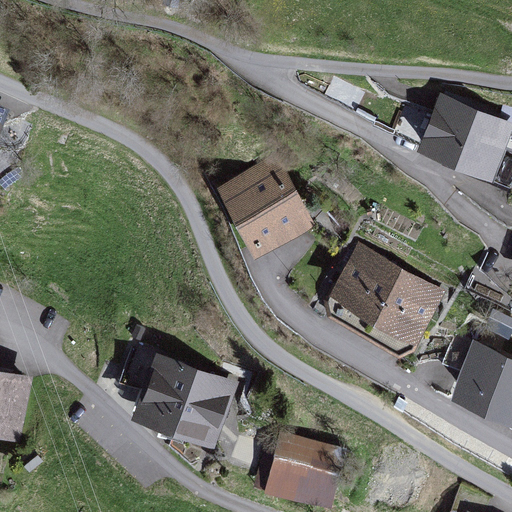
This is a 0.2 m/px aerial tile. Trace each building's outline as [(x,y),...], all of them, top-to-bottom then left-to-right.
[(511,119),(447,93),(423,151),(495,180),(511,139),(511,119)] [(284,168),(224,203),(258,259),(317,224),(284,168)] [(365,242),(329,306),(367,327),(399,272),(403,264),(365,242)] [(437,294),(399,272),(367,327),(406,349),(437,294)] [(511,362),(477,347),(459,389),(511,412),(511,362)] [(235,390),(154,366),(136,424),(218,449),(235,390)] [(0,425),(14,429),(24,378),(0,372),(0,425)] [(280,437),(265,499),(318,511),(341,511),(355,454),(280,437)] [(41,459),(33,448),(22,456),(30,467),(41,459)]
